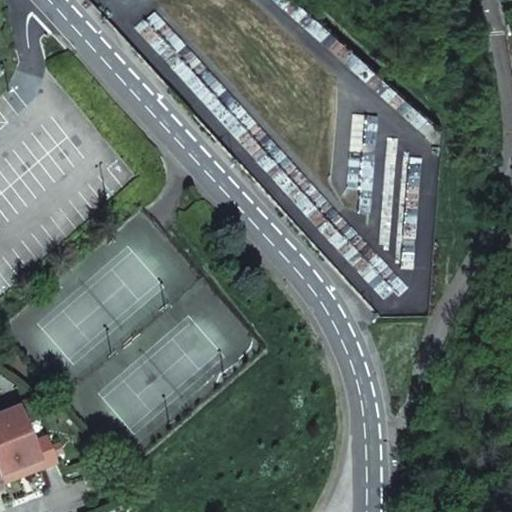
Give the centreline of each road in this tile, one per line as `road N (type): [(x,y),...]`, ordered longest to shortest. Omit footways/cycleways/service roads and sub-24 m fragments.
road 1 (unclassified): [(55,0),(301,268),(345,337),(370,446)]
road 2 (unclassified): [(482,0),(511,127),(488,222),(395,427),(370,446)]
